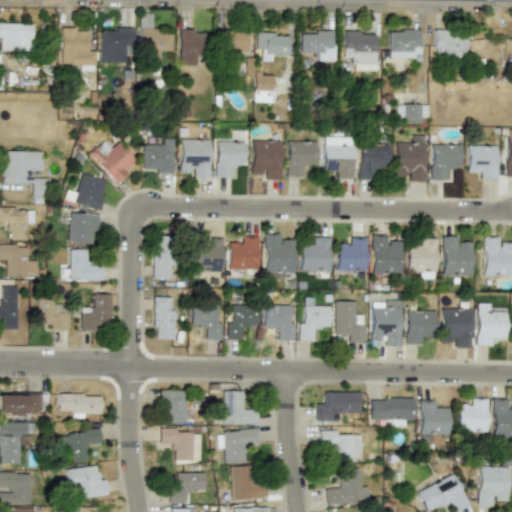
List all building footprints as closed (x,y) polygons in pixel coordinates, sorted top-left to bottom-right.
[(29,23),(0,23),(0,50),(28,51),(29,23)] [(57,27),(57,64),(92,64),(92,50),(85,50),(85,31),(73,31),(73,28),(57,27)] [(131,29),(98,28),(98,61),(122,62),(122,55),(130,55),(131,29)] [(137,51),(145,50),(145,59),(157,59),(157,51),(169,50),(168,30),(154,30),(154,28),(136,28),(137,51)] [(203,33),(191,33),(191,28),(175,29),(176,65),(193,65),(193,55),(204,55),(203,33)] [(386,32),(386,58),(418,59),(418,29),(399,29),(399,32),(386,32)] [(431,57),(462,58),(463,31),(431,30),(431,57)] [(331,61),(331,32),(297,32),(297,52),(315,53),(315,60),(331,61)] [(373,32),(341,32),(340,57),(348,57),(348,63),(373,63),(373,32)] [(245,51),(244,33),(223,33),(224,52),(245,51)] [(253,49),(259,49),(258,61),(269,61),(269,54),(284,55),(285,34),(253,33),(253,49)] [(250,101),(270,102),(271,74),(251,73),(250,101)] [(393,104),(394,121),(425,120),(424,103),(393,104)] [(170,138),(159,138),(159,145),(139,145),(139,169),(153,169),(153,173),(170,173),(170,138)] [(502,175),(511,175),(511,138),(504,138),(502,175)] [(189,178),(205,178),(206,139),(177,139),(176,172),(190,173),(189,178)] [(249,141),(249,173),(262,173),(262,180),(278,179),(277,140),(249,141)] [(228,177),(228,165),(241,165),(242,141),(213,141),(212,177),(228,177)] [(314,164),(313,141),(284,142),(284,177),(300,176),(300,164),(314,164)] [(133,161),(115,142),(103,153),(96,146),(87,155),(111,181),(133,161)] [(392,143),(392,175),(406,175),(406,182),(421,181),(421,142),(392,143)] [(356,179),(371,179),(371,168),(386,167),(385,145),(355,145),(356,179)] [(444,180),(444,168),(457,168),(457,145),(428,145),(428,179),(444,180)] [(477,179),(494,178),(493,145),(463,146),(464,173),(477,172),(477,179)] [(0,151),(1,183),(22,183),(21,170),(39,170),(39,151),(0,151)] [(69,202),(95,210),(104,181),(78,173),(69,202)] [(30,197),(46,197),(46,178),(29,178),(30,197)] [(30,224),(30,209),(0,208),(0,222),(5,222),(5,239),(24,239),(24,223),(30,224)] [(89,243),(89,230),(94,230),(94,214),(66,213),(65,242),(89,243)] [(261,272),(290,273),(290,240),(277,239),(277,234),(261,234),(261,272)] [(397,241),(384,241),(384,235),(368,234),(368,273),(397,273),(397,241)] [(224,269),(253,269),(254,236),(239,235),(239,243),(225,242),(224,269)] [(150,279),(168,279),(168,265),(171,265),(172,236),(150,236),(150,279)] [(438,275),(467,275),(468,242),(455,242),(455,236),(439,236),(438,275)] [(326,237),(310,237),(310,244),(297,244),(296,270),(325,271),(326,237)] [(362,271),(362,237),(347,237),(347,244),(333,243),(332,271),(362,271)] [(508,276),(509,242),(495,242),(495,237),(480,237),(479,275),(508,276)] [(417,246),(403,246),(403,272),(432,272),(433,238),(418,238),(417,246)] [(218,244),(191,243),(190,272),(218,272),(218,244)] [(24,245),(0,245),(0,259),(3,260),(3,276),(25,277),(25,272),(33,272),(33,260),(24,260),(24,245)] [(65,279),(99,280),(100,259),(89,258),(89,249),(66,249),(65,279)] [(0,329),(14,329),(14,286),(0,286),(0,329)] [(107,293),(89,294),(89,313),(77,313),(77,330),(91,330),(91,325),(107,325),(107,293)] [(171,339),(171,311),(167,311),(167,297),(151,296),(150,339),(171,339)] [(65,330),(65,304),(50,304),(50,298),(33,298),(33,321),(47,321),(47,330),(65,330)] [(397,300),(382,300),(382,303),(368,303),(368,340),(381,340),(381,346),(397,346),(397,300)] [(330,334),(345,335),(345,342),(359,342),(360,315),(351,314),(352,301),(330,301),(330,334)] [(502,312),(486,312),(485,303),(472,303),(473,345),(488,344),(488,338),(502,338),(502,312)] [(203,339),(217,340),(218,323),(214,322),(214,305),(187,305),(187,325),(203,326),(203,339)] [(223,339),(238,339),(238,326),(254,326),(253,305),(227,305),(227,323),(223,323),(223,339)] [(260,328),(274,328),(275,340),(290,340),(289,323),(286,323),(286,305),(260,305),(260,328)] [(467,309),(437,309),(437,341),(452,341),(452,347),(467,347),(467,309)] [(432,311),(403,310),(402,344),(418,344),(418,336),(431,336),(432,311)] [(182,423),(182,390),(158,390),(159,423),(182,423)] [(356,392),(321,392),(321,404),(313,403),(313,420),(328,421),(328,413),(356,413),(356,392)] [(0,412),(24,413),(24,395),(0,394),(0,412)] [(55,394),(55,412),(97,413),(98,394),(55,394)] [(410,399),(366,398),(366,419),(381,419),(381,425),(400,426),(401,419),(410,420),(410,399)] [(453,431),(483,432),(484,398),(468,398),(468,405),(454,404),(453,431)] [(489,439),(511,438),(511,404),(505,404),(505,398),(488,398),(489,439)] [(445,408),(431,408),(431,400),(416,400),(416,433),(444,433),(445,408)] [(25,422),(0,422),(0,463),(16,463),(16,445),(24,445),(25,422)] [(156,446),(171,446),(171,460),(196,461),(197,432),(172,432),(172,428),(157,427),(156,446)] [(221,462),(241,462),(240,445),(255,444),(255,429),(219,430),(221,462)] [(97,443),(96,430),(60,431),(62,462),(85,461),(84,444),(97,443)] [(333,430),(316,430),(317,460),(357,458),(356,434),(334,435),(333,430)] [(229,498),(261,497),(260,473),(250,473),(249,465),(227,466),(229,498)] [(76,485),(78,498),(104,495),(103,479),(95,480),(94,466),(64,469),(65,486),(76,485)] [(504,467),(474,466),(473,505),(490,505),(490,500),(503,500),(504,467)] [(323,504),(364,500),(363,486),(357,486),(355,468),(333,470),(335,487),(321,489),(323,504)] [(0,503),(28,504),(29,473),(0,472),(0,503)] [(167,503),(182,503),(182,491),(201,490),(201,472),(167,473),(167,503)] [(413,492),(422,511),(446,501),(451,511),(465,505),(450,474),(413,492)]
